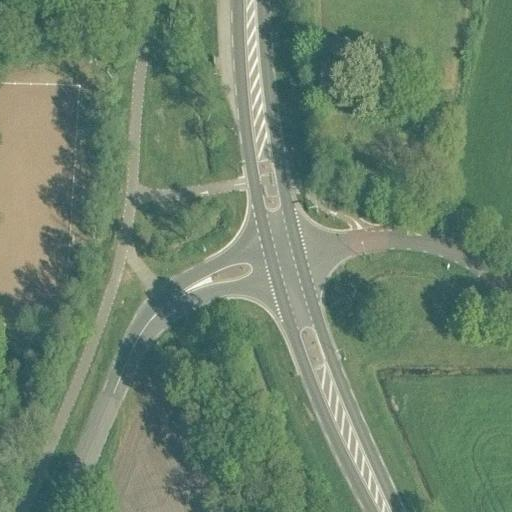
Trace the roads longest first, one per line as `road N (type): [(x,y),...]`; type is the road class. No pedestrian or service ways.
road 1 (primary): [(396,511),(332,361),(299,256)]
road 2 (primary): [(299,256),(278,160),(263,0)]
road 3 (primary): [(239,0),(243,111),(268,249)]
road 4 (primary): [(275,281),(333,440),(371,511)]
road 5 (tertiary): [(63,511),(140,328),(174,301)]
road 6 (unclassified): [(511,291),(417,242),(369,241),(299,256)]
